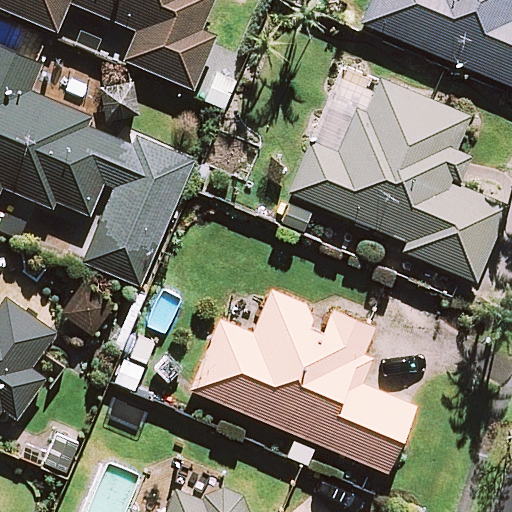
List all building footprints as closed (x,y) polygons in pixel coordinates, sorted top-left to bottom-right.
[(0,0),(0,6),(55,30),(67,1),(135,30),(123,59),(191,87),(213,35),(198,29),(209,0),(0,0)] [(511,0),(370,0),(361,23),(511,85),(511,0)] [(0,186),(51,207),(54,201),(85,214),(117,138),(78,123),(82,113),(28,90),(39,63),(0,46),(0,186)] [(341,152),(310,139),(288,191),(405,240),(401,249),(474,280),(505,207),(434,177),(460,116),(371,79),(341,152)] [(136,81),(99,85),(103,123),(140,119),(136,81)] [(105,207),(83,259),(138,283),(160,231),(105,207)] [(120,301),(85,277),(61,314),(96,337),(120,301)] [(370,332),(271,291),(252,335),(219,321),(191,389),(386,470),(412,406),(350,380),(370,332)] [(0,409),(2,406),(15,416),(42,377),(29,367),(54,331),(7,298),(0,307),(0,409)] [(148,401),(121,389),(98,441),(125,453),(148,401)] [(124,511),(135,484),(102,471),(86,511),(124,511)] [(200,498),(175,488),(164,511),(143,511),(131,507),(129,511),(244,511),(245,508),(244,504),(243,500),(241,497),(239,493),(236,491),(232,488),(228,487),(224,486),(220,486),(216,486),(212,487),(208,489),(205,492),(202,495),(200,498)]
